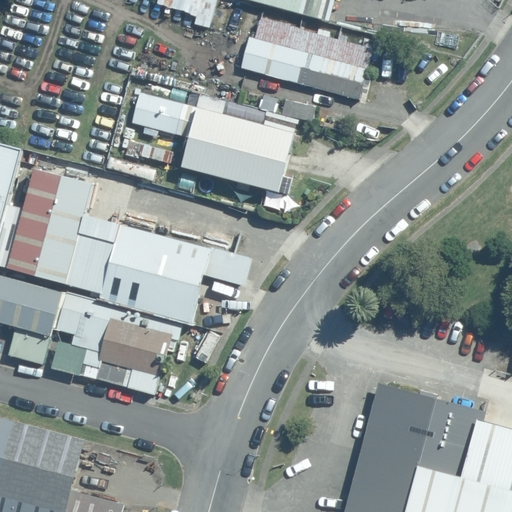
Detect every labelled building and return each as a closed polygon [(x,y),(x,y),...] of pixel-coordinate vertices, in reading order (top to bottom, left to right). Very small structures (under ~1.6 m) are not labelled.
[(221,0),(160,0),(159,5),(200,17),(198,25),(213,30),(222,0),(221,0)] [(344,0),(266,0),(339,19),(344,0)] [(434,29),(433,43),(466,44),(467,30),(434,29)] [(376,70),(257,38),(250,66),(369,98),(376,70)] [(288,101),(284,116),(315,122),(318,108),(288,101)] [(304,129),(203,102),(186,163),(287,190),(304,129)] [(0,255),(28,151),(0,143),(0,255)] [(97,177),(44,163),(19,256),(72,270),(97,177)] [(217,250),(123,224),(104,296),(198,321),(217,250)] [(69,284),(0,265),(0,313),(57,329),(69,284)] [(170,333),(115,318),(104,357),(159,372),(170,333)] [(18,331),(10,355),(45,365),(52,341),(18,331)] [(409,511),(425,456),(441,396),(385,381),(350,511),(409,511)] [(86,443),(16,424),(0,481),(0,499),(47,511),(123,511),(125,505),(73,491),(86,443)] [(409,511),(511,511),(511,479),(425,456),(409,511)]
